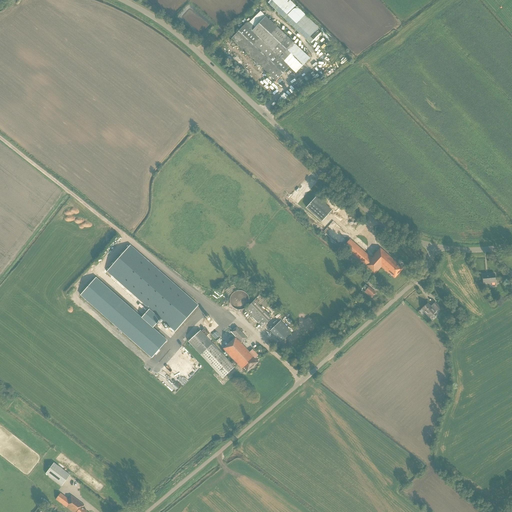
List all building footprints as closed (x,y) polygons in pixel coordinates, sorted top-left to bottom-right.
[(323,31),(289,0),(270,0),(270,1),(313,41),(323,31)] [(309,59),(266,17),(252,31),(245,25),(232,39),(266,72),(256,82),(265,91),(275,80),(276,81),(289,67),(296,73),(309,59)] [(331,211),(316,197),(306,209),(321,222),(331,211)] [(371,258),(350,239),(343,248),(350,254),(347,258),(358,268),(361,264),(374,275),(382,267),(389,273),(394,278),(402,269),(398,265),(399,265),(380,248),(374,255),(375,256),(372,258),(371,258)] [(198,305),(130,245),(106,272),(149,309),(160,319),(175,332),(198,305)] [(495,283),(494,274),(482,275),(483,284),(495,283)] [(141,318),(95,278),(80,295),(152,358),(167,341),(152,328),(160,319),(149,309),(141,318)] [(376,293),(369,287),(366,285),(363,288),(366,291),(365,292),(371,298),(372,296),(372,297),(376,293)] [(230,303),(231,305),(231,306),(233,308),(236,309),(238,310),(241,310),(243,309),(246,308),(247,306),(249,303),(249,300),(249,298),(247,295),(246,293),(243,292),(241,291),(238,291),(236,292),(233,293),(231,295),(230,298),(230,300),(230,303)] [(263,327),(271,319),(254,301),(246,309),(263,327)] [(428,303),(421,309),(429,318),(437,311),(438,311),(440,309),(435,303),(432,305),(431,307),(428,303)] [(280,321),(270,331),(281,342),(291,332),(280,321)] [(251,326),(256,330),(260,327),(255,322),(251,326)] [(247,338),(237,327),(231,332),(229,330),(216,341),(235,362),(237,364),(245,373),(258,361),(255,358),(258,356),(252,350),(250,352),(241,343),(247,338)] [(237,364),(235,362),(232,365),(213,344),(200,331),(188,341),(222,378),(237,364)] [(324,339),(320,343),(326,349),(330,346),(324,339)] [(317,347),(322,354),(326,351),(321,344),(317,347)] [(199,370),(201,368),(181,345),(178,349),(182,352),(191,361),(188,363),(191,367),(194,365),(199,370)] [(312,361),(316,358),(315,356),(318,353),(316,350),(307,358),(308,360),(310,358),(312,361)] [(164,363),(160,367),(175,382),(175,383),(170,382),(166,386),(171,391),(175,392),(179,389),(179,386),(181,385),(181,383),(178,380),(183,381),(186,383),(192,377),(193,373),(186,371),(188,369),(191,372),(192,368),(191,367),(183,359),(179,358),(175,363),(174,367),(170,362),(167,366),(164,363)] [(160,381),(165,377),(160,370),(155,374),(160,381)] [(70,475),(54,463),(46,474),(62,486),(70,475)] [(69,500),(60,494),(56,500),(72,511),(87,511),(82,508),(84,505),(71,496),(69,500)]
